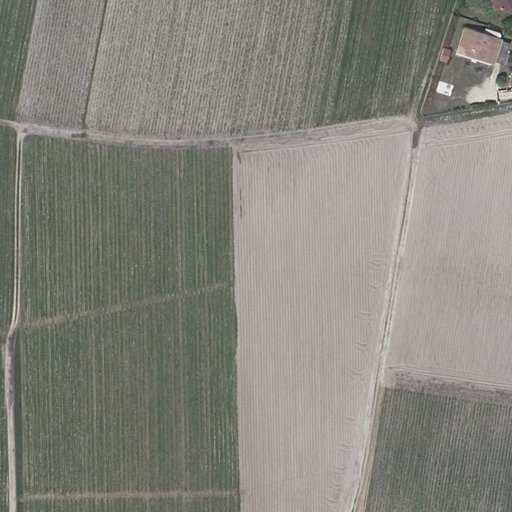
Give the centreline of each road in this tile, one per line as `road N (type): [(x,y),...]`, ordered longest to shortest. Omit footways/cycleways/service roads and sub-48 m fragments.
road 1 (track): [(511,107),(192,145),(0,118)]
road 2 (track): [(511,511),(510,504),(359,493),(17,496)]
road 3 (track): [(402,246),(0,330)]
road 4 (track): [(426,119),(356,511)]
road 5 (track): [(17,326),(24,123)]
road 6 (track): [(17,326),(17,511)]
road 7 (track): [(450,0),(409,120)]
road 8 (track): [(44,0),(24,123)]
